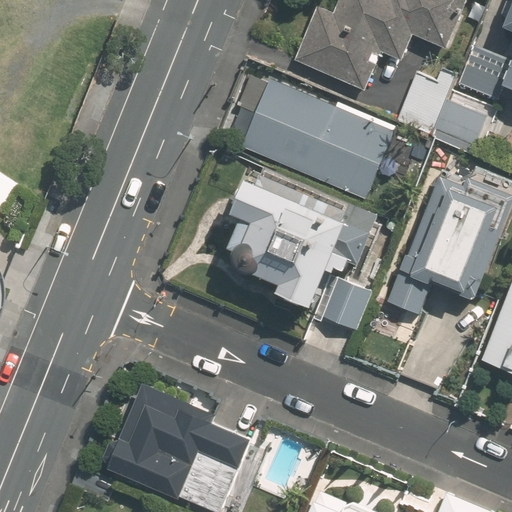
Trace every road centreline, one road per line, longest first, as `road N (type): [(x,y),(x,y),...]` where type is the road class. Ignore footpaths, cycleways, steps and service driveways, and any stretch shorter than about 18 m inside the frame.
road 1 (residential): [(511,480),(74,295)]
road 2 (secondary): [(194,0),(74,295)]
road 3 (secondary): [(74,295),(0,489)]
